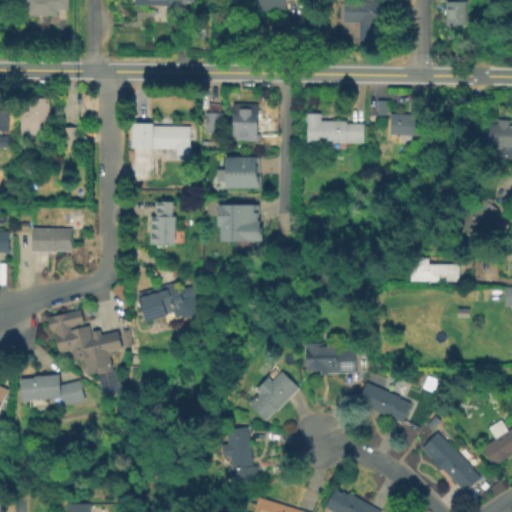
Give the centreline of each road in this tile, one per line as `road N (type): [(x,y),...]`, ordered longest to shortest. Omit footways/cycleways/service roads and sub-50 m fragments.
road 1 (tertiary): [(511,75),(0,70)]
road 2 (residential): [(101,71),(109,88),(110,266),(95,282),(29,304),(4,322)]
road 3 (residential): [(437,511),(405,478),(315,443)]
road 4 (residential): [(286,74),(282,205)]
